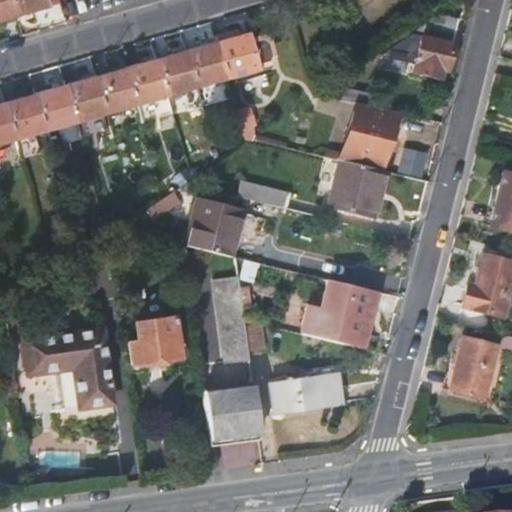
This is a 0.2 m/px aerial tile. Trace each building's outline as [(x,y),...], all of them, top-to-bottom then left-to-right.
[(0,0),(0,13),(25,6),(23,0),(0,0)] [(456,13),(439,7),(378,49),(413,57),(411,67),(436,74),(438,65),(443,66),(456,13)] [(245,29),(226,35),(237,70),(267,61),(265,56),(276,53),(279,47),(276,35),(270,31),(259,34),(257,26),(245,29)] [(206,79),(237,70),(226,35),(196,43),(206,79)] [(176,87),(206,79),(196,43),(166,52),(176,87)] [(147,95),(176,87),(166,52),(137,61),(147,95)] [(116,104),(147,95),(137,61),(106,69),(116,104)] [(86,113),(116,104),(106,69),(76,78),(86,113)] [(56,121),(86,113),(76,78),(46,87),(56,121)] [(334,81),(321,91),(346,98),(351,99),(362,102),(365,89),(334,81)] [(26,130),(56,121),(46,87),(16,95),(26,130)] [(0,137),(26,130),(16,95),(0,99),(0,137)] [(346,98),(331,156),(336,157),(351,99),(346,98)] [(351,99),(336,157),(337,158),(380,168),(394,110),(362,102),(351,99)] [(370,215),(382,168),(380,168),(337,158),(327,204),(370,215)] [(511,171),(504,170),(492,221),(511,226),(511,171)] [(249,181),(246,196),(281,205),(285,191),(249,181)] [(198,195),(186,242),(188,243),(230,253),(242,206),(198,195)] [(511,274),(511,259),(485,253),(472,306),(503,313),(511,274)] [(227,361),(250,359),(245,316),(239,275),(215,277),(227,361)] [(330,336),(361,343),(374,290),(326,277),(313,332),(330,336)] [(133,361),(179,355),(172,315),(134,321),(137,340),(129,341),(133,361)] [(103,324),(24,335),(28,370),(75,363),(81,402),(114,398),(103,324)] [(495,344),(465,336),(451,390),(482,397),(495,344)] [(179,355),(133,361),(134,370),(181,363),(179,355)] [(335,371),(269,381),(273,410),(340,400),(335,371)] [(254,384),(208,390),(202,390),(209,439),(214,438),(260,431),(254,384)] [(260,431),(214,438),(209,439),(210,445),(215,444),(260,437),(260,431)]
